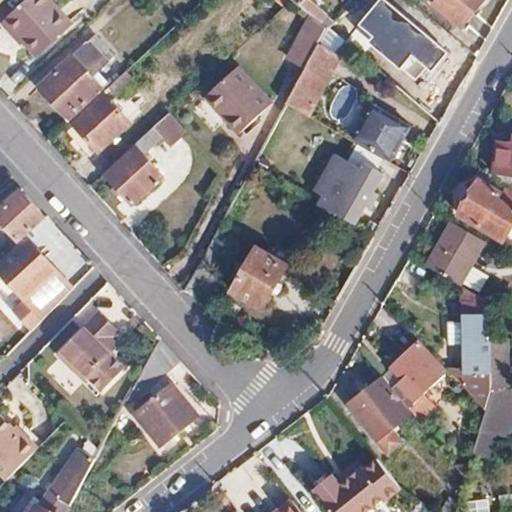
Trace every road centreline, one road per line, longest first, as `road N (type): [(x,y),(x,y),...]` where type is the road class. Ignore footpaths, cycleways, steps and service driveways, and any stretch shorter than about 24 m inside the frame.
road 1 (residential): [(511,35),(337,344),(273,403)]
road 2 (residential): [(0,124),(273,403)]
road 3 (residential): [(273,403),(148,511)]
